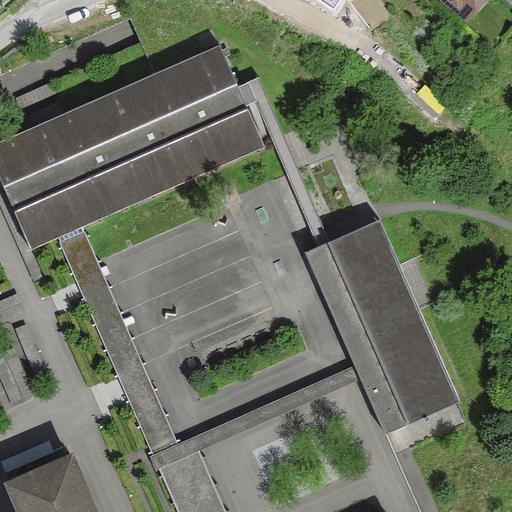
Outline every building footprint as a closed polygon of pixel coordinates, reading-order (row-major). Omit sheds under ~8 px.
[(316,0),(334,12),(342,0),(316,0)] [(485,0),(448,0),(471,18),(485,0)] [(0,136),(0,168),(33,246),(61,234),(90,222),(268,146),(224,42),(0,136)] [(459,393),(378,217),(303,252),(354,361),(361,377),(385,427),(459,393)] [(61,234),(154,449),(182,437),(90,222),(61,234)] [(0,299),(0,321),(29,311),(22,292),(0,299)] [(20,341),(32,376),(48,370),(35,335),(20,341)] [(0,355),(12,404),(36,399),(24,349),(0,354),(0,355)] [(354,361),(182,437),(154,449),(146,453),(153,469),(160,466),(195,451),(361,377),(354,361)] [(0,411),(8,408),(0,386),(0,411)] [(3,477),(17,511),(104,511),(77,446),(3,477)] [(221,511),(195,451),(160,466),(180,511),(221,511)]
